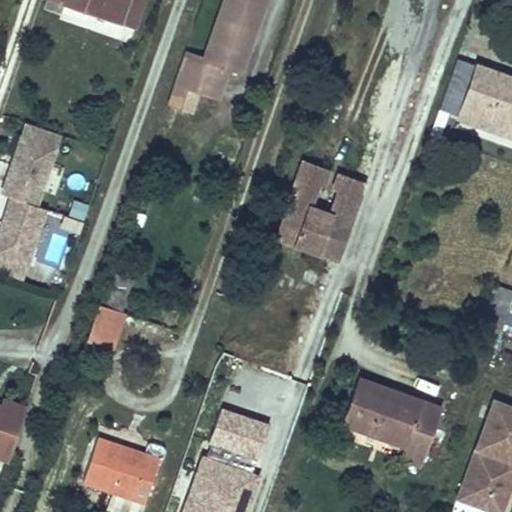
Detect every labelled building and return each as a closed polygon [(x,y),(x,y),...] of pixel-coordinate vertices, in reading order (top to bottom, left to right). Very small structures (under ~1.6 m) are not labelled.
[(45,0),(42,10),(59,16),(64,3),(55,0),(45,0)] [(55,0),(64,3),(121,23),(121,21),(130,24),(137,0),(55,0)] [(242,0),(224,0),(204,61),(226,68),(239,72),(262,7),(242,0)] [(183,53),(180,65),(223,79),(226,68),(204,61),(183,53)] [(438,113),(457,120),(461,110),(477,68),(457,60),(438,113)] [(165,106),(187,113),(194,91),(216,99),(223,79),(180,65),(165,106)] [(477,68),(461,110),(511,128),(511,89),(507,87),(510,79),(477,68)] [(511,128),(461,110),(457,120),(511,139),(511,128)] [(57,132),(22,121),(0,185),(0,192),(7,195),(0,216),(0,272),(18,279),(42,207),(33,203),(57,132)] [(328,170),(303,162),(281,225),(298,231),(293,245),(337,261),(364,183),(337,173),(331,189),(339,192),(330,216),(306,207),(315,184),(322,186),(328,170)] [(298,231),(281,225),(275,239),(293,245),(298,231)] [(116,311),(119,312),(130,280),(112,274),(101,306),(116,311)] [(511,288),(497,283),(475,342),(485,345),(495,349),(498,343),(501,335),(504,324),(509,312),(511,302),(511,288)] [(92,322),(85,340),(110,349),(119,323),(122,313),(119,312),(116,311),(101,306),(97,305),(94,314),(92,322)] [(390,399),(393,392),(357,380),(341,424),(404,448),(399,459),(419,467),(436,421),(416,415),(419,409),(390,399)] [(440,410),(393,392),(390,399),(419,409),(416,415),(436,421),(440,410)] [(0,459),(4,461),(22,407),(0,399),(0,459)] [(511,406),(493,400),(462,484),(471,503),(511,486),(511,482),(511,406)] [(181,511),(246,511),(257,472),(254,472),(268,420),(219,406),(205,455),(198,453),(181,511)] [(119,450),(120,446),(96,438),(81,482),(142,503),(158,456),(144,451),(143,453),(142,458),(119,450)] [(143,453),(120,446),(119,450),(142,458),(143,453)] [(457,498),(471,503),(462,484),(457,498)] [(471,503),(496,511),(501,511),(511,486),(471,503)] [(457,498),(452,511),(496,511),(471,503),(457,498)]
